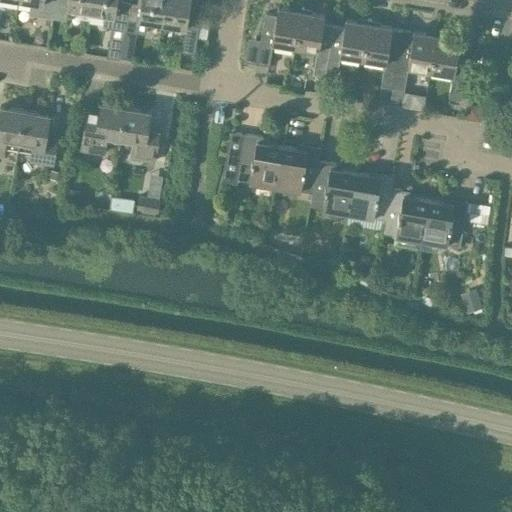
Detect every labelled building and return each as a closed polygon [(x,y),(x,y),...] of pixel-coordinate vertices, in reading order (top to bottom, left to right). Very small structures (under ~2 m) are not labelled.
[(20,0),(20,1),(31,3),(29,14),(53,18),(56,0),(20,0)] [(56,0),(53,18),(67,20),(69,9),(92,13),(94,0),(56,0)] [(94,0),(92,13),(105,15),(103,26),(125,30),(130,2),(118,0),(94,0)] [(130,2),(125,30),(147,34),(149,23),(162,25),(166,0),(142,0),(142,4),(130,2)] [(201,15),(189,13),(191,0),(166,0),(162,25),(186,29),(182,52),(195,54),(201,15)] [(268,66),(271,48),(272,44),(295,48),(301,12),(278,8),(277,16),(266,14),(257,65),(268,66)] [(301,12),(295,48),(317,52),(314,74),(325,76),(334,24),(323,22),(324,16),(301,12)] [(363,60),(369,24),(369,23),(347,19),(345,26),(334,24),(325,76),(337,78),(341,56),(363,60)] [(381,85),(393,88),(403,32),(392,30),(392,28),(369,24),(363,60),(385,64),(381,85)] [(408,68),(430,72),(437,36),(414,32),(413,33),(403,32),(393,88),(404,90),(408,68)] [(437,36),(430,72),(453,76),(449,97),(462,100),(471,49),(458,46),(460,40),(437,36)] [(108,136),(120,138),(125,108),(101,104),(100,112),(88,110),(81,150),(105,154),(108,136)] [(0,157),(4,158),(5,149),(18,151),(24,111),(0,106),(0,157)] [(161,132),(148,130),(151,112),(125,108),(120,138),(134,141),(131,159),(156,163),(161,132)] [(24,111),(18,151),(31,153),(29,162),(54,166),(59,135),(46,132),(49,115),(24,111)] [(275,185),(282,145),(263,142),(264,138),(245,134),(237,179),(275,185)] [(282,145),(275,185),(313,192),(319,161),(322,148),(302,145),(302,148),(282,145)] [(349,212),(356,172),(336,168),(337,164),(319,161),(313,192),(314,192),(311,206),(349,212)] [(64,171),(48,168),(45,189),(61,192),(64,171)] [(356,172),(349,212),(386,219),(392,187),(393,187),(395,175),(376,171),(375,175),(356,172)] [(422,240),(429,199),(411,196),(412,191),(393,187),(392,187),(386,219),(387,219),(384,233),(422,240)] [(139,194),(137,209),(158,213),(161,199),(161,198),(159,197),(148,196),(139,194)] [(429,199),(422,240),(460,247),(468,201),(450,198),(449,203),(429,199)]
